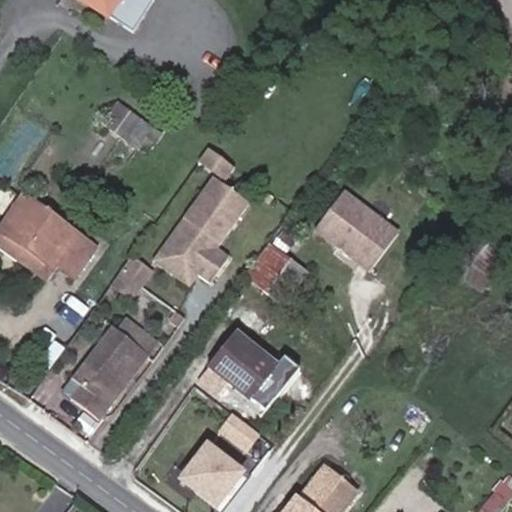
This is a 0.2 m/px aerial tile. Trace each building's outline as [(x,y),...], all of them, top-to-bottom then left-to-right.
[(79,0),(131,34),(153,0),(79,0)] [(429,49),(413,68),(431,82),(446,63),(429,49)] [(108,128),(142,153),(146,146),(157,153),(168,138),(122,108),(108,128)] [(228,166),(207,151),(199,161),(220,177),(228,166)] [(198,225),(183,245),(186,263),(206,278),(218,287),(236,261),(224,253),(257,208),(222,182),(193,222),(198,225)] [(367,274),(397,236),(343,193),(313,231),(367,274)] [(275,208),(279,203),(271,196),(266,202),(275,208)] [(0,230),(0,231),(51,268),(54,265),(74,279),(93,251),(22,200),(0,230)] [(198,225),(193,222),(162,264),(197,290),(206,278),(186,263),(183,245),(198,225)] [(0,249),(43,280),(51,268),(0,231),(0,249)] [(470,269),(502,295),(511,282),(511,244),(498,234),(470,269)] [(307,273),(269,246),(247,277),(284,303),(307,273)] [(148,273),(128,259),(120,271),(119,272),(139,287),(148,273)] [(139,287),(119,272),(114,279),(111,284),(131,298),(139,287)] [(149,355),(161,340),(130,316),(118,331),(149,355)] [(183,331),(189,323),(181,317),(175,326),(183,331)] [(99,422),(149,355),(118,331),(112,327),(91,354),(95,359),(90,366),(85,361),(72,380),(80,386),(70,400),(99,422)] [(275,370),(234,336),(206,371),(209,373),(200,385),(217,399),(221,394),(227,387),(233,392),(257,412),(269,421),(306,374),(286,357),(275,370)] [(228,399),(233,392),(227,387),(221,394),(228,399)] [(269,421),(257,412),(254,416),(266,426),(269,421)] [(217,431),(243,451),(256,434),(229,414),(217,431)] [(208,510),(237,471),(195,439),(165,478),(208,510)] [(334,480),(323,472),(297,505),(306,511),(342,511),(355,497),(343,487),(347,482),(339,474),(334,480)]
